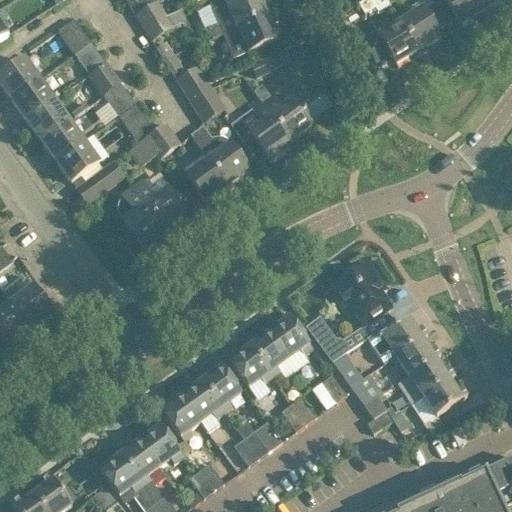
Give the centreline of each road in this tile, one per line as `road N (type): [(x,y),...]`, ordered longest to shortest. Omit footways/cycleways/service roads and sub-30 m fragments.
road 1 (tertiary): [(136,348),(267,253),(421,189)]
road 2 (residential): [(136,348),(0,158)]
road 3 (residential): [(384,479),(347,422),(216,511)]
road 4 (tertiary): [(511,391),(421,189)]
road 5 (tertiary): [(0,446),(136,348)]
road 6 (residential): [(384,479),(511,410)]
road 7 (tertiary): [(421,189),(477,149),(511,108)]
